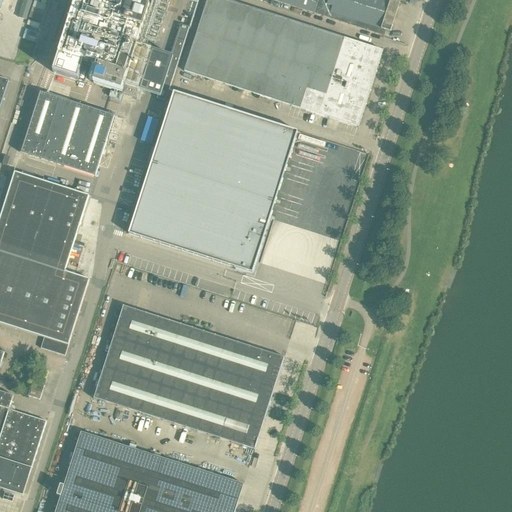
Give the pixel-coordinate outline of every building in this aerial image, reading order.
[(76,80),(78,81),(78,80),(80,73),(81,72),(83,65),(83,64),(83,63),(99,68),(98,70),(93,69),(89,81),(94,83),(94,84),(122,93),(122,94),(136,99),(139,91),(153,95),(154,96),(158,97),(160,98),(173,57),(170,57),(156,52),(151,51),(137,46),(149,8),(135,3),(135,0),(75,0),(58,55),(53,73),(70,78),(76,80)] [(207,0),(184,72),(357,128),(358,128),(367,99),(383,51),(278,17),(225,0),(207,0)] [(271,0),(314,14),(315,14),(323,17),(331,19),(332,20),(332,19),(340,22),(341,23),(341,22),(349,25),(358,28),(366,31),(367,31),(375,33),(375,34),(376,34),(380,35),(382,29),(386,31),(390,32),(400,2),(392,0),(271,0)] [(157,99),(163,101),(165,102),(188,28),(180,25),(170,57),(158,97),(157,99)] [(31,59),(36,60),(40,48),(36,46),(31,59)] [(0,109),(9,81),(0,78),(0,109)] [(298,132),(173,92),(155,149),(156,150),(154,156),(154,157),(153,157),(152,160),(150,159),(148,165),(150,166),(150,167),(128,234),(235,269),(246,272),(246,274),(254,277),(256,269),(254,268),(255,266),(260,250),(270,217),(271,217),(275,203),(275,202),(276,200),(286,170),(286,168),(294,144),(298,132)] [(21,154),(95,177),(114,116),(40,93),(21,154)] [(141,141),(153,144),(160,120),(149,116),(141,141)] [(0,324),(44,339),(41,348),(65,356),(89,280),(65,272),(68,261),(76,263),(80,250),(73,248),(80,224),(89,197),(15,173),(0,219),(0,324)] [(209,435),(220,439),(231,442),(231,443),(232,443),(243,446),(242,446),(243,447),(243,446),(254,450),(255,450),(254,449),(258,439),(259,438),(258,438),(260,431),(261,431),(261,430),(264,419),(265,420),(265,419),(264,419),(268,408),(270,400),(271,401),(271,400),(270,400),(274,389),(274,388),(277,378),(278,378),(278,377),(280,370),(281,370),(280,369),(284,358),(284,359),(284,358),(283,358),(272,355),(273,354),(272,354),(261,351),(261,350),(260,351),(250,347),(249,347),(238,344),(238,343),(227,340),(227,339),(226,339),(226,340),(215,336),(204,333),(204,332),(203,332),(192,329),(193,329),(192,328),(192,329),(181,325),(180,325),(170,322),(170,321),(169,321),(160,319),(123,307),(94,399),(119,408),(120,407),(127,409),(128,409),(128,410),(129,410),(140,413),(140,414),(140,413),(151,417),(152,417),(163,420),(162,421),(163,421),(174,424),(174,425),(175,424),(185,428),(186,428),(197,431),(197,432),(208,435),(209,436),(209,435)] [(0,490),(23,497),(47,423),(9,410),(14,397),(0,392),(0,368),(5,354),(0,352),(0,490)] [(28,397),(39,401),(44,387),(34,384),(32,391),(30,390),(28,397)] [(109,442),(101,439),(81,433),(55,511),(235,511),(244,485),(110,442),(109,442)]
